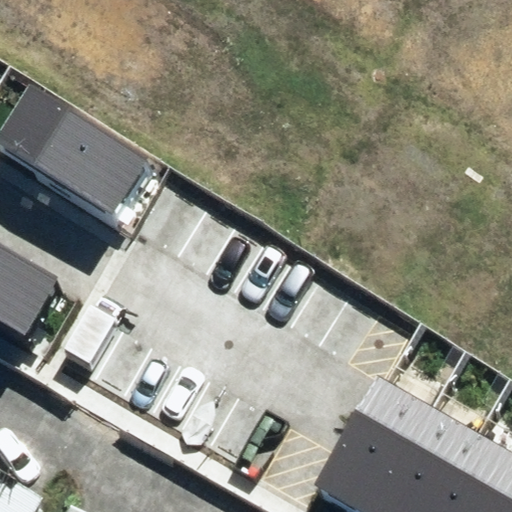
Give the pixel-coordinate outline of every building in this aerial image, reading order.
[(185,0),(0,0),(0,47),(141,128),(207,12),(185,0)] [(372,0),(390,13),(399,0),(372,0)] [(473,0),(419,0),(406,20),(443,46),(473,0)] [(511,96),(503,109),(511,114),(511,96)] [(101,236),(0,168),(0,314),(31,267),(65,290),(101,236)] [(511,306),(511,287),(334,178),(288,253),(474,368),(511,306)] [(78,320),(36,390),(112,435),(154,365),(78,320)] [(511,511),(511,500),(439,463),(413,511),(511,511)] [(0,511),(39,511),(47,499),(0,471),(0,511)]
